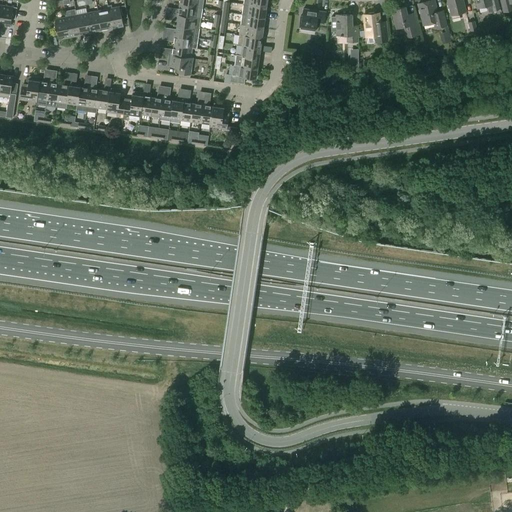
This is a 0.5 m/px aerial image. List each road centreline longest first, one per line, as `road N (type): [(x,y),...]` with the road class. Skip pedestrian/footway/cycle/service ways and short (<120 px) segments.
road 1 (unclassified): [(511,124),(310,153),(273,175),(255,211),(228,379),(240,425),(264,441),(449,409),(511,415)]
road 2 (motorway): [(511,304),(0,227)]
road 3 (motorway): [(0,257),(511,331)]
road 4 (secondary): [(511,385),(0,327)]
road 5 (track): [(511,457),(179,510)]
road 6 (residential): [(113,49),(124,71),(136,75),(261,95),(274,79),(285,0)]
